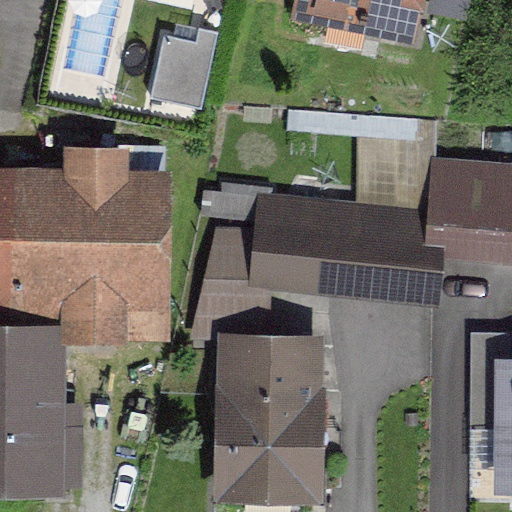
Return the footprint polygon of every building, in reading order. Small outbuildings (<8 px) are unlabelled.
[(422,42),(431,0),(293,0),(291,15),(422,42)] [(155,84),(203,94),(216,30),(168,20),(155,84)] [(188,175),(135,172),(137,139),(75,136),(73,170),(0,166),(0,320),(181,329),(188,175)] [(511,245),(511,151),(438,143),(431,202),(267,184),(262,222),(256,279),(450,301),(457,239),(511,245)] [(262,222),(220,217),(209,313),(252,318),(256,279),(262,222)] [(333,329),(230,328),(228,499),(331,500),(333,329)] [(0,481),(75,482),(75,329),(0,329),(0,481)] [(511,489),(511,350),(496,351),(495,489),(511,489)]
